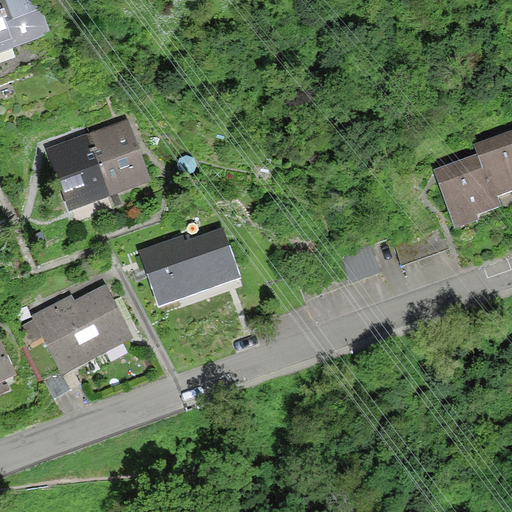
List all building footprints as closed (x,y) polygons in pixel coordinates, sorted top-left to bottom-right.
[(0,0),(0,70),(55,54),(37,0),(0,0)] [(85,130),(105,181),(144,166),(125,115),(85,130)] [(511,179),(511,178),(511,126),(473,140),(475,148),(489,187),(511,179)] [(105,181),(85,130),(46,145),(65,196),(105,181)] [(491,193),(475,148),(429,164),(446,212),(471,204),(493,196),(491,193)] [(435,207),(389,222),(400,255),(446,239),(435,207)] [(177,233),(143,245),(151,266),(147,268),(158,299),(180,292),(179,288),(227,271),(221,253),(229,250),(220,225),(180,240),(177,233)] [(370,235),(343,246),(355,278),(382,268),(370,235)] [(336,285),(355,278),(343,246),(324,253),(336,285)] [(334,286),(322,254),(260,277),(272,309),(334,286)] [(29,321),(22,325),(30,340),(44,332),(55,355),(37,364),(52,394),(73,383),(63,364),(125,332),(101,287),(65,305),(61,299),(27,317),(29,321)] [(0,366),(11,362),(0,338),(0,366)]
